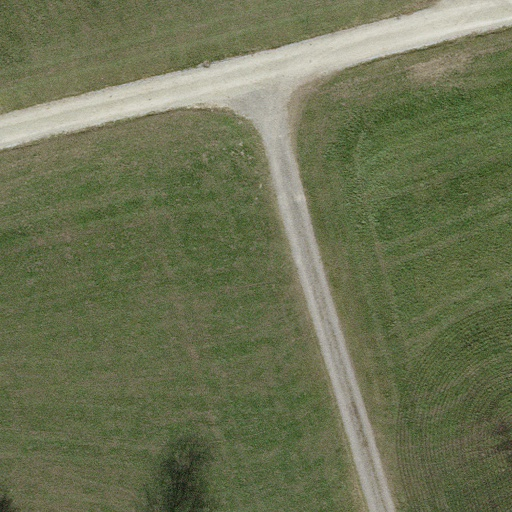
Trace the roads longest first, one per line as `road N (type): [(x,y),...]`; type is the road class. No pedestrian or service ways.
road 1 (track): [(0,134),(511,10)]
road 2 (track): [(258,73),(388,511)]
